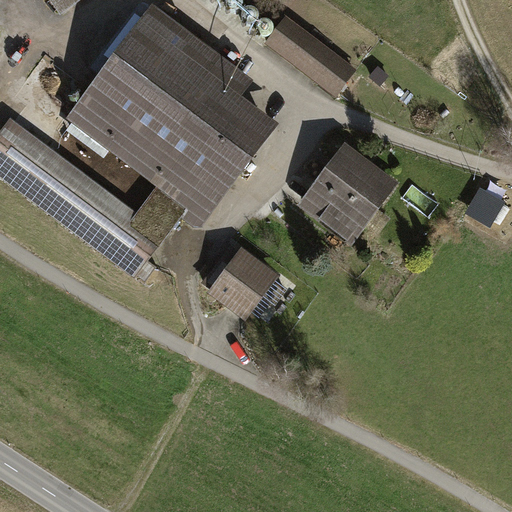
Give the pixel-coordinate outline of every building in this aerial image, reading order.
[(46,0),(57,14),(76,0),(46,0)] [(239,0),(228,0),(226,3),(225,8),(227,12),(231,14),(235,15),(240,13),(242,9),(243,5),(241,1),(239,0)] [(254,84),(155,8),(67,121),(158,191),(138,216),(11,117),(0,131),(0,178),(133,282),(182,220),(197,232),(280,126),(243,98),(254,84)] [(253,12),(248,11),(244,13),(241,17),(241,21),(243,25),(247,28),(251,28),(255,26),(258,23),(258,18),(256,14),(253,12)] [(336,100),(358,72),(286,19),(265,47),(336,100)] [(268,21),(263,21),(259,23),(257,26),(256,31),(258,35),(262,38),(266,38),(270,36),(273,32),(273,28),(271,24),(268,21)] [(379,68),(370,79),(381,88),(389,77),(379,68)] [(298,209),(352,249),(368,229),(379,213),(401,184),(347,144),(315,187),(298,209)] [(469,214),(494,229),(509,203),(484,188),(469,214)] [(379,213),(368,229),(379,237),(391,221),(379,213)] [(244,326),(280,279),(243,250),(240,254),(232,247),(219,263),(202,286),(210,292),(207,297),(244,326)]
